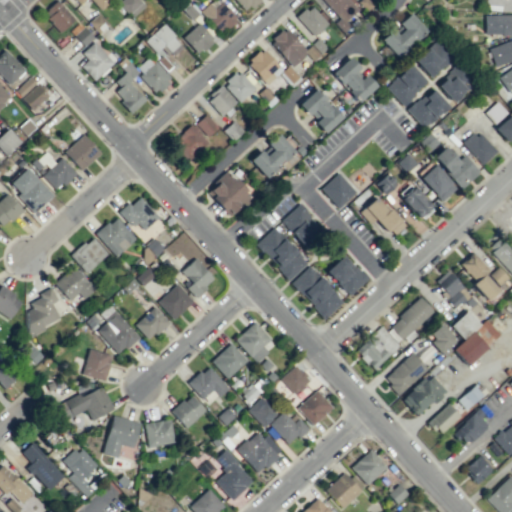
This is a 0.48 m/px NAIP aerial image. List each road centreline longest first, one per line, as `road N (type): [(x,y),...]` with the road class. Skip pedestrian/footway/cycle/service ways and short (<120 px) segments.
road 1 (residential): [(456,511),(0,7)]
road 2 (residential): [(320,355),(511,174)]
road 3 (tertiary): [(127,141),(285,0)]
road 4 (residential): [(255,511),(369,412)]
road 5 (residential): [(32,263),(140,161)]
road 6 (residential): [(150,387),(259,290)]
